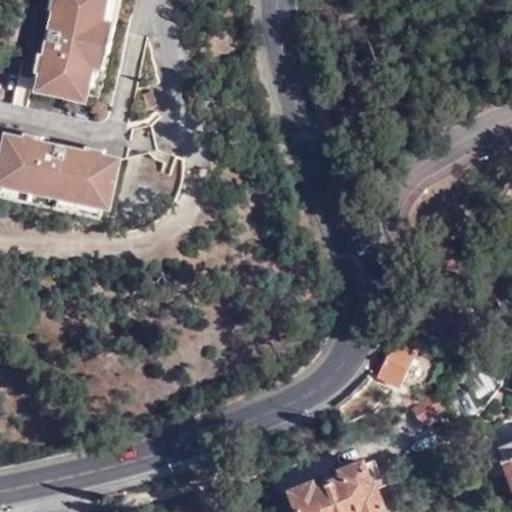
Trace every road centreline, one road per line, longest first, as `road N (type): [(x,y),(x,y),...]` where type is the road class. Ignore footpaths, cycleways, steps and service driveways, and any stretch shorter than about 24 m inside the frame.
road 1 (unclassified): [(0,489),(172,448),(303,397),(341,367),(361,332),(362,299)]
road 2 (unclassified): [(362,299),(281,54),(275,0)]
road 3 (residential): [(511,136),(419,177),(391,221),(362,299)]
road 4 (unknown): [(362,299),(511,358)]
